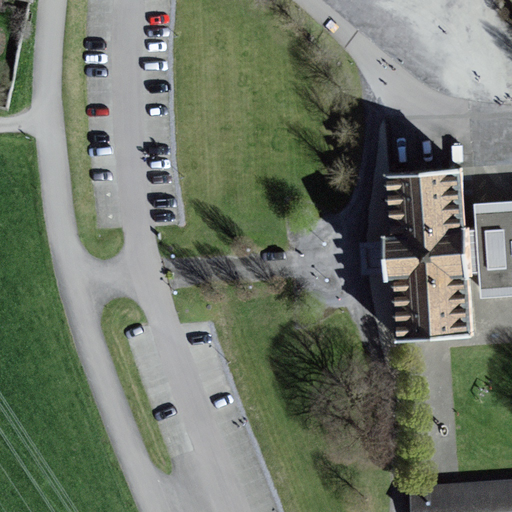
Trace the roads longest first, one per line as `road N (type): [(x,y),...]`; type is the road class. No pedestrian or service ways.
road 1 (unclassified): [(53,0),(47,123),(56,205),(96,359),(155,511)]
road 2 (unclassified): [(511,110),(420,93),(306,0)]
